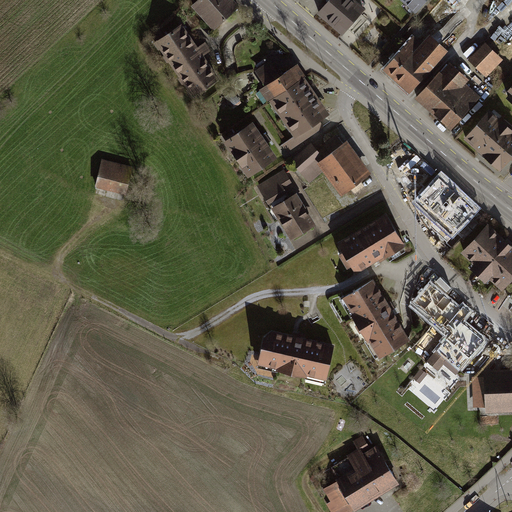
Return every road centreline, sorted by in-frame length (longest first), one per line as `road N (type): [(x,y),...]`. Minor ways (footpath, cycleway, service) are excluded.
road 1 (residential): [(511,329),(443,270),(392,193),(347,112),(351,74)]
road 2 (track): [(110,207),(65,250),(59,275),(178,341)]
road 3 (secondary): [(511,211),(351,74)]
